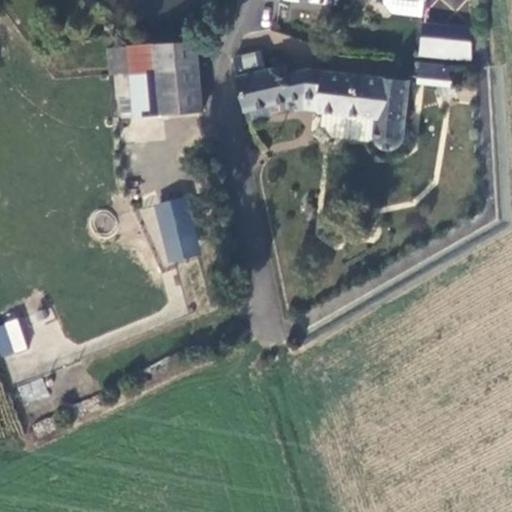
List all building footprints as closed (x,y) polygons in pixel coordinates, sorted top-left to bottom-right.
[(412,4),(382,0),(372,0),(371,8),(379,18),(410,22),(412,4)] [(482,36),(435,33),(433,57),(481,60),(482,36)] [(197,48),(127,56),(135,127),(204,120),(197,48)] [(244,64),(246,76),(281,70),(270,59),(244,64)] [(466,95),(458,64),(430,63),(433,80),(448,82),(452,99),(466,95)] [(332,120),(338,78),(320,75),(302,80),(297,68),(281,70),(246,76),(256,116),(297,107),(299,119),(317,114),(332,120)] [(408,86),(338,77),(338,78),(332,120),(386,126),(386,143),(389,151),(396,154),(402,148),(408,86)] [(259,129),(299,119),(297,107),(256,116),(259,129)] [(158,259),(182,252),(169,205),(146,211),(158,259)] [(92,221),(101,235),(116,225),(106,211),(92,221)] [(0,324),(0,354),(1,358),(27,348),(16,318),(0,324)] [(16,387),(23,405),(48,396),(41,377),(16,387)] [(36,438),(56,432),(52,417),(31,424),(36,438)]
